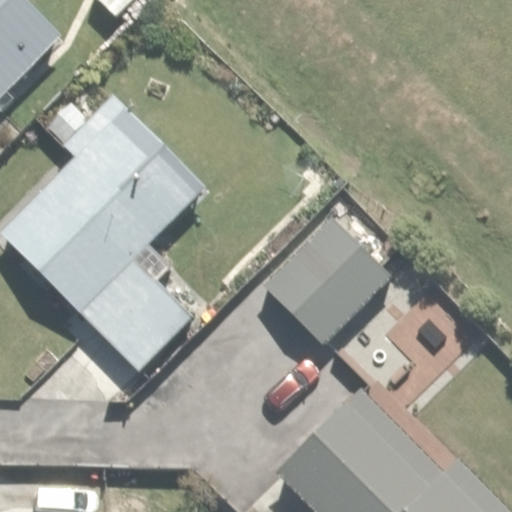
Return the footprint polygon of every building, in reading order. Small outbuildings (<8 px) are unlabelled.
[(0,0),(0,92),(68,30),(40,0),(0,0)] [(73,150),(0,226),(0,228),(140,359),(205,290),(149,237),(204,178),(83,64),(36,115),(73,150)] [(333,214),(267,276),(321,335),(388,272),(333,214)] [(430,471),(354,389),(276,461),(287,472),(256,501),(266,511),(505,511),(450,452),(430,471)] [(0,511),(11,511),(2,503),(0,504),(0,511)]
